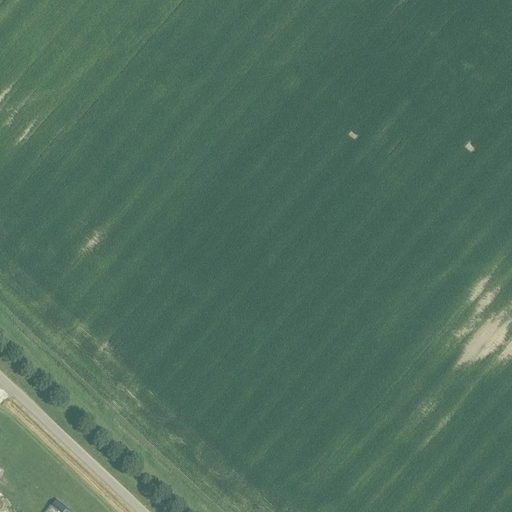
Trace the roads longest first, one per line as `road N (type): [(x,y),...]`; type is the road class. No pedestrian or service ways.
road 1 (track): [(205,511),(0,321)]
road 2 (unclassified): [(141,511),(0,377)]
